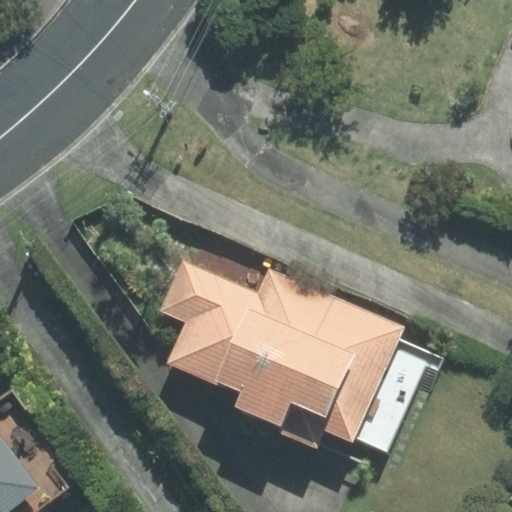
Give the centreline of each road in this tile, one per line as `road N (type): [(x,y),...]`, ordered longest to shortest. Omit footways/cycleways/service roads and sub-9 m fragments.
road 1 (unknown): [(40,106),(208,200),(511,329)]
road 2 (residential): [(136,0),(40,106),(0,137)]
